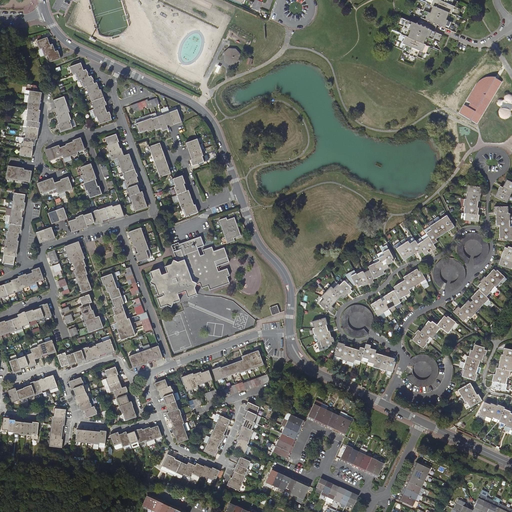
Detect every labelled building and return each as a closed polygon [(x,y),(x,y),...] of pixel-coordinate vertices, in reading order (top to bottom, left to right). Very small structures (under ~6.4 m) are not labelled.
[(413,15),(424,20),(436,25),(454,33),(457,26),(453,24),(459,10),(455,8),(457,2),(451,0),(424,0),(420,10),(416,8),(413,15)] [(259,11),(260,8),(261,6),(254,3),(252,8),(259,11)] [(442,35),(433,32),(421,27),(400,18),(396,25),(401,27),(395,41),(399,43),(397,48),(403,51),(402,53),(415,58),(416,56),(421,58),(423,53),(428,55),(434,41),(438,43),(442,35)] [(39,49),(50,45),(47,37),(37,41),(39,49)] [(45,55),(47,55),(55,52),(53,44),(50,45),(39,49),(38,50),(40,56),(45,55)] [(228,65),(234,65),(239,61),(240,61),(240,54),(235,49),(228,48),(223,53),(224,54),(224,60),(228,65)] [(60,59),(61,58),(58,51),(55,52),(47,55),(50,62),(60,59)] [(72,74),(75,73),(84,70),(81,63),(70,67),(72,74)] [(220,67),(215,64),(210,76),(215,78),(220,67)] [(78,81),(81,80),(89,77),(86,69),(84,70),(75,73),(78,81)] [(91,76),(89,77),(81,80),(83,87),(86,86),(94,84),(91,76)] [(477,124),(502,82),(496,78),(495,78),(496,77),(492,76),(488,77),(485,77),(482,79),(479,80),(477,83),(467,100),(471,102),(468,107),(464,104),(459,113),(477,124)] [(97,83),(94,84),(86,86),(89,94),(99,90),(97,83)] [(101,89),(99,90),(89,94),(92,101),(104,97),(101,89)] [(498,100),(497,101),(497,103),(498,105),(499,105),(500,106),(501,108),(500,109),(499,110),(499,112),(499,114),(499,115),(501,117),(502,118),(503,118),(506,118),(508,118),(509,117),(510,115),(511,114),(511,111),(511,109),(511,94),(510,93),(508,93),(506,94),(505,95),(505,97),(504,99),(503,100),(502,99),(501,99),(499,99),(498,100)] [(54,101),(56,108),(67,104),(65,96),(54,100),(54,101)] [(104,105),(106,104),(104,97),(92,101),(94,109),(104,105)] [(159,105),(157,98),(155,99),(151,100),(154,107),(159,105)] [(148,108),(147,106),(146,102),(145,100),(138,103),(140,110),(148,108)] [(154,107),(151,100),(146,102),(147,106),(149,105),(150,108),(154,107)] [(138,103),(134,104),(130,106),(132,111),(136,109),(137,112),(140,110),(138,103)] [(55,109),(58,116),(69,112),(70,112),(67,104),(56,108),(55,109)] [(107,113),(104,105),(94,109),(89,110),(92,118),(97,116),(107,113)] [(24,108),(23,114),(25,114),(39,116),(40,110),(39,110),(27,108),(24,108)] [(167,127),(174,124),(169,112),(168,109),(162,111),(163,115),(167,127)] [(169,112),(174,124),(181,122),(180,116),(177,110),(169,112)] [(69,112),(58,116),(56,117),(59,124),(71,120),(69,112)] [(109,112),(107,113),(97,116),(100,124),(112,120),(109,112)] [(163,131),(168,129),(167,127),(163,115),(157,117),(162,128),(163,131)] [(140,133),(148,131),(144,120),(143,117),(135,120),(140,133)] [(162,128),(157,117),(152,119),(155,129),(156,130),(162,128)] [(144,120),(148,131),(155,129),(152,119),(151,118),(144,120)] [(73,119),(71,120),(59,124),(57,124),(60,132),(73,128),(72,126),(76,125),(73,119)] [(27,126),(39,128),(40,122),(38,122),(24,120),(24,126),(27,126)] [(119,142),(117,134),(106,138),(108,146),(119,142)] [(34,145),(35,140),(25,138),(20,137),(19,143),(21,143),(33,145),(34,145)] [(73,140),(74,142),(77,152),(85,150),(81,138),(80,138),(73,140)] [(197,139),(186,143),(188,149),(199,145),(197,139)] [(74,142),(66,144),(70,156),(78,154),(77,152),(74,142)] [(119,142),(108,146),(107,146),(109,153),(122,149),(119,142)] [(163,151),(160,143),(149,147),(152,155),(163,151)] [(66,144),(59,147),(62,156),(63,159),(70,156),(66,144)] [(59,147),(59,145),(48,149),(45,151),(49,161),(63,157),(59,147)] [(199,145),(188,149),(190,154),(201,150),(199,145)] [(124,156),(122,149),(109,153),(112,160),(117,158),(124,156)] [(190,154),(192,160),(202,156),(203,156),(201,150),(190,154)] [(165,158),(163,151),(152,155),(154,162),(165,158)] [(129,154),(124,156),(117,158),(119,166),(132,162),(129,154)] [(202,156),(192,160),(191,160),(193,166),(199,164),(208,160),(207,155),(202,157),(202,156)] [(168,166),(165,158),(154,162),(157,170),(168,166)] [(122,174),(135,169),(132,162),(119,166),(122,174)] [(83,175),(94,171),(91,164),(80,167),(83,175)] [(14,180),(16,167),(8,166),(6,178),(14,180)] [(160,177),(161,177),(170,174),(171,173),(168,166),(157,170),(160,177)] [(24,168),(16,167),(14,180),(22,181),(24,170),(24,168)] [(125,181),(137,177),(137,176),(135,169),(122,174),(125,181)] [(30,182),(32,171),(24,170),(22,181),(30,182)] [(97,179),(94,171),(83,175),(81,176),(84,183),(97,179)] [(175,186),(184,183),(185,183),(183,176),(183,175),(172,179),(174,184),(175,186)] [(68,177),(61,180),(65,192),(72,189),(68,177)] [(124,190),(127,189),(138,185),(139,184),(137,177),(125,181),(121,182),(124,190)] [(45,181),(49,192),(50,195),(58,192),(54,182),(53,178),(45,181)] [(99,186),(97,179),(84,183),(83,184),(85,191),(87,191),(99,186)] [(65,192),(61,180),(54,182),(58,192),(58,194),(65,192)] [(511,190),(511,182),(507,180),(503,186),(511,190)] [(38,183),(42,194),(49,192),(45,181),(38,183)] [(187,191),(184,183),(175,186),(174,187),(176,194),(187,191)] [(140,192),(138,185),(127,189),(129,196),(140,192)] [(467,192),(481,194),(482,187),(468,185),(467,192)] [(99,186),(87,191),(89,198),(102,194),(102,193),(99,186)] [(500,186),(498,190),(510,196),(511,191),(511,190),(503,186),(503,187),(500,186)] [(179,202),(191,197),(189,190),(187,191),(176,194),(179,202)] [(510,196),(498,190),(495,196),(497,197),(507,202),(510,196)] [(142,192),(140,192),(129,196),(132,204),(145,199),(142,192)] [(466,199),(478,201),(480,201),(481,194),(467,192),(466,199)] [(24,203),(25,195),(14,193),(12,201),(24,203)] [(194,205),(191,197),(179,202),(182,209),(183,209),(194,205)] [(147,207),(145,199),(132,204),(135,211),(147,207)] [(477,208),(478,201),(466,199),(464,199),(463,206),(465,206),(477,208)] [(11,208),(24,211),(25,203),(24,203),(12,201),(11,208)] [(116,219),(124,216),(120,204),(112,207),(116,218),(116,219)] [(109,220),(116,218),(112,207),(112,205),(105,207),(109,220)] [(186,216),(197,212),(198,212),(195,205),(194,205),(183,209),(186,216)] [(479,208),(477,208),(465,206),(464,213),(465,213),(478,215),(479,208)] [(103,222),(109,220),(105,207),(98,210),(103,222)] [(6,208),(5,215),(7,215),(10,215),(23,218),(24,211),(11,208),(6,208)] [(59,221),(67,219),(64,211),(63,208),(55,211),(59,221)] [(95,224),(103,222),(98,210),(91,212),(95,223),(95,224)] [(52,224),(59,221),(55,211),(48,213),(52,224)] [(87,225),(95,223),(91,212),(83,215),(87,225)] [(479,215),(478,215),(465,213),(465,220),(478,222),(479,215)] [(22,226),(23,218),(10,215),(9,224),(22,226)] [(76,217),(76,218),(80,230),(88,227),(87,225),(83,215),(76,217)] [(441,219),(448,230),(454,227),(447,215),(441,219)] [(234,238),(241,236),(235,217),(227,220),(226,217),(219,220),(228,243),(235,241),(234,238)] [(448,230),(441,219),(439,217),(434,220),(436,223),(435,223),(436,224),(443,234),(448,230)] [(72,232),(80,230),(76,218),(69,221),(71,226),(72,232)] [(429,227),(437,238),(443,234),(436,224),(435,223),(429,227)] [(20,233),(22,226),(9,224),(8,231),(18,233),(20,233)] [(53,233),(51,227),(44,230),(48,241),(55,238),(53,233)] [(426,234),(433,244),(437,242),(436,239),(437,238),(429,227),(424,230),(426,234)] [(149,258),(138,229),(129,232),(137,254),(135,254),(138,262),(149,258)] [(36,233),(40,244),(48,241),(44,230),(36,233)] [(17,241),(18,233),(8,231),(7,231),(6,239),(17,241)] [(436,248),(433,244),(426,234),(421,238),(429,249),(430,248),(432,250),(432,251),(436,248)] [(196,294),(194,288),(193,285),(200,283),(201,285),(202,288),(208,285),(210,289),(229,283),(227,276),(229,275),(227,269),(218,272),(217,267),(229,263),(224,248),(214,252),(212,247),(203,250),(204,254),(200,256),(197,246),(204,243),(201,237),(180,244),(180,242),(172,245),(173,247),(176,256),(178,258),(180,259),(181,261),(179,262),(174,260),(172,264),(166,267),(168,272),(164,274),(161,275),(159,269),(150,272),(153,279),(151,283),(155,285),(159,296),(163,294),(164,296),(157,298),(160,307),(167,305),(171,306),(173,302),(180,300),(177,293),(185,291),(187,297),(196,294)] [(419,254),(423,252),(416,241),(413,237),(408,241),(415,253),(417,252),(419,254)] [(429,253),(428,252),(427,250),(429,249),(421,238),(416,241),(423,252),(425,255),(429,253)] [(19,241),(17,241),(6,239),(5,247),(17,249),(19,241)] [(410,256),(415,253),(408,241),(402,245),(410,256)] [(66,252),(81,247),(79,242),(64,247),(66,252)] [(404,260),(410,256),(402,245),(400,242),(394,246),(396,249),(404,260)] [(3,254),(15,256),(16,256),(17,249),(5,247),(4,248),(3,254)] [(68,258),(82,253),(81,247),(66,252),(68,258)] [(383,252),(384,255),(389,264),(393,262),(392,259),(393,258),(389,249),(383,252)] [(47,253),(49,259),(57,256),(55,250),(47,253)] [(511,254),(503,252),(501,258),(511,262),(511,254)] [(70,264),(83,259),(84,258),(82,253),(68,258),(70,264)] [(13,267),(15,256),(3,254),(2,263),(5,263),(4,266),(13,267)] [(387,265),(389,264),(384,255),(379,258),(385,270),(389,268),(387,265)] [(49,259),(51,264),(59,261),(57,256),(49,259)] [(373,261),(374,264),(380,276),(385,273),(383,271),(385,270),(379,258),(373,261)] [(511,267),(511,262),(501,258),(499,264),(511,269),(511,267)] [(73,271),(85,267),(86,266),(83,259),(70,264),(73,271)] [(374,279),(380,276),(374,264),(368,267),(370,270),(373,276),(374,279)] [(32,270),(32,272),(36,282),(44,279),(39,267),(32,270)] [(76,279),(86,275),(87,274),(85,267),(73,271),(76,279)] [(133,275),(130,267),(125,269),(127,274),(125,274),(126,278),(133,275)] [(417,269),(413,271),(420,282),(425,279),(420,271),(419,272),(417,269)] [(494,269),(491,273),(500,282),(505,277),(497,270),(496,271),(494,269)] [(373,280),(374,279),(373,276),(370,270),(364,273),(369,283),(370,285),(374,283),(373,280)] [(357,274),(363,285),(363,286),(369,283),(364,273),(363,271),(357,274)] [(413,271),(407,275),(414,286),(414,287),(420,283),(420,282),(413,271)] [(32,272),(26,274),(30,286),(31,289),(38,287),(36,282),(32,272)] [(104,285),(105,285),(115,281),(118,280),(115,273),(112,274),(101,278),(104,285)] [(358,287),(363,285),(357,274),(356,273),(351,276),(355,285),(357,284),(358,287)] [(491,273),(486,278),(496,287),(500,282),(491,273)] [(30,286),(26,274),(18,277),(19,278),(23,288),(30,286)] [(78,286),(89,282),(86,275),(76,279),(78,286)] [(133,275),(126,278),(129,285),(131,284),(136,282),(133,275)] [(405,280),(403,281),(409,290),(414,286),(407,275),(403,277),(405,280)] [(496,287),(486,278),(485,277),(480,282),(481,283),(490,291),(491,292),(492,293),(497,288),(496,288),(496,287)] [(23,288),(19,278),(11,281),(12,282),(15,293),(23,290),(23,288)] [(115,281),(105,285),(107,292),(109,292),(117,289),(115,281)] [(352,288),(351,287),(344,281),(343,282),(340,285),(348,294),(349,295),(352,291),(350,289),(352,288)] [(403,281),(397,285),(404,296),(405,296),(411,293),(409,290),(403,281)] [(15,293),(12,282),(4,285),(8,295),(15,293)] [(92,290),(89,282),(78,286),(81,294),(92,290)] [(131,284),(133,288),(130,289),(131,292),(138,290),(136,282),(131,284)] [(480,288),(479,290),(485,296),(486,297),(491,292),(490,291),(481,283),(478,286),(480,288)] [(343,299),(348,294),(340,285),(339,284),(334,289),(341,296),(343,299)] [(404,296),(397,285),(393,287),(395,290),(393,291),(398,298),(399,299),(404,296)] [(327,292),(336,301),(341,296),(334,289),(332,287),(331,287),(326,292),(327,292)] [(119,288),(117,289),(109,292),(112,299),(121,296),(119,288)] [(476,293),(474,295),(484,304),(488,300),(489,299),(486,297),(485,296),(479,290),(476,293)] [(401,302),(399,299),(398,298),(393,291),(387,294),(395,306),(401,302)] [(322,297),(324,299),(331,306),(336,301),(327,292),(326,292),(322,297)] [(395,306),(387,294),(384,297),(385,299),(384,300),(389,309),(395,306)] [(89,295),(79,298),(82,306),(89,303),(92,302),(89,295)] [(112,299),(114,307),(122,304),(127,302),(124,295),(121,296),(112,299)] [(473,300),(472,302),(479,308),(484,304),(474,295),(471,298),(473,300)] [(142,306),(140,302),(139,298),(132,301),(134,308),(142,306)] [(334,308),(331,306),(324,299),(319,304),(326,310),(327,311),(328,310),(330,312),(334,308)] [(389,309),(384,300),(382,301),(380,299),(376,301),(384,312),(389,309)] [(384,313),(384,312),(376,301),(371,305),(378,316),(384,313)] [(468,301),(465,304),(474,313),(475,313),(479,308),(472,302),(471,303),(468,301)] [(40,308),(44,318),(52,315),(47,303),(40,306),(40,308)] [(89,303),(82,306),(80,307),(82,314),(92,311),(89,303)] [(122,304),(114,307),(112,308),(115,315),(125,312),(122,304)] [(465,304),(460,309),(468,316),(470,318),(475,313),(474,313),(465,304)] [(273,315),(281,313),(278,305),(270,308),(273,315)] [(142,306),(134,308),(137,316),(139,315),(144,313),(143,309),(142,306)] [(468,316),(460,309),(458,307),(454,312),(463,321),(468,316)] [(40,308),(33,311),(36,320),(36,321),(44,318),(40,308)] [(36,320),(33,311),(32,309),(25,312),(29,322),(36,320)] [(85,322),(96,318),(93,310),(92,311),(82,314),(85,322)] [(18,316),(22,327),(29,324),(29,322),(25,312),(17,314),(18,316)] [(125,312),(115,315),(114,316),(117,323),(128,319),(125,312)] [(144,313),(139,315),(141,320),(148,318),(147,315),(146,312),(144,313)] [(23,331),(22,327),(18,316),(11,318),(16,330),(17,333),(23,331)] [(87,327),(101,322),(99,316),(96,318),(85,322),(87,327)] [(444,316),(441,320),(452,328),(454,329),(458,325),(455,323),(456,322),(454,321),(448,316),(447,318),(444,316)] [(16,330),(11,318),(5,321),(9,333),(16,330)] [(150,323),(149,320),(148,318),(141,320),(143,326),(150,323)] [(325,318),(312,322),(314,328),(326,325),(327,324),(325,318)] [(129,319),(128,319),(117,323),(115,324),(117,329),(131,324),(129,319)] [(452,328),(441,320),(437,325),(440,328),(448,333),(452,328)] [(9,333),(5,321),(0,322),(0,330),(2,336),(9,333)] [(428,321),(426,325),(436,333),(440,328),(437,325),(432,321),(431,323),(428,321)] [(103,328),(101,322),(87,327),(89,333),(103,328)] [(150,323),(143,326),(145,332),(152,329),(152,327),(150,323)] [(117,329),(119,335),(133,330),(131,324),(117,329)] [(328,332),(326,325),(314,328),(313,329),(315,335),(316,335),(328,332)] [(426,325),(421,330),(429,336),(432,339),(437,333),(436,333),(426,325)] [(133,330),(119,335),(121,340),(135,335),(133,330)] [(415,334),(416,335),(426,341),(429,336),(421,330),(420,332),(418,330),(415,334)] [(329,331),(328,332),(316,335),(318,341),(331,337),(329,331)] [(416,335),(412,340),(423,348),(427,343),(426,341),(416,335)] [(107,354),(114,351),(112,344),(109,336),(101,339),(102,342),(107,354)] [(333,337),(331,337),(318,341),(318,342),(317,342),(319,348),(332,344),(331,343),(334,342),(333,337)] [(54,346),(53,343),(52,340),(44,343),(49,355),(56,352),(54,346)] [(100,357),(107,354),(102,342),(96,344),(96,346),(100,357)] [(49,355),(44,343),(38,345),(38,346),(42,357),(49,355)] [(338,343),(337,345),(334,356),(341,358),(344,346),(345,344),(338,343)] [(366,344),(365,349),(361,361),(368,363),(368,362),(371,349),(370,349),(371,345),(366,344)] [(484,350),(484,348),(475,344),(473,351),(484,355),(485,355),(487,351),(484,350)] [(42,357),(38,346),(31,349),(32,353),(34,360),(42,357)] [(93,359),(100,357),(96,346),(89,348),(93,359)] [(162,358),(158,346),(150,349),(155,361),(162,358)] [(351,348),(344,346),(341,358),(340,359),(347,361),(351,348)] [(85,362),(93,359),(89,348),(88,347),(81,350),(85,360),(85,362)] [(359,350),(358,350),(354,363),(359,365),(360,361),(361,362),(361,361),(365,349),(360,347),(359,350)] [(358,350),(351,348),(347,361),(354,363),(358,350)] [(504,348),(503,355),(511,357),(511,350),(506,349),(504,348)] [(148,363),(155,361),(150,349),(144,351),(148,363)] [(376,350),(371,349),(368,362),(374,363),(377,354),(375,353),(376,350)] [(73,352),(77,363),(85,360),(81,350),(73,352)] [(469,357),(480,361),(481,361),(484,355),(473,351),(471,350),(469,357)] [(136,354),(141,366),(144,365),(148,363),(144,351),(136,354)] [(258,351),(253,353),(258,367),(263,365),(258,351)] [(66,355),(65,352),(57,355),(62,367),(69,364),(66,355)] [(66,355),(69,364),(70,366),(77,363),(73,352),(66,355)] [(24,356),(28,366),(29,368),(36,365),(34,360),(32,353),(24,356)] [(258,367),(253,353),(247,355),(252,369),(258,367)] [(129,356),(133,369),(141,366),(136,354),(129,356)] [(383,356),(377,354),(374,363),(373,367),(380,369),(383,356)] [(252,369),(247,355),(241,357),(243,360),(247,371),(252,369)] [(511,357),(503,355),(501,355),(500,362),(511,364),(511,357)] [(17,358),(21,369),(28,366),(24,356),(17,358)] [(390,358),(383,356),(380,369),(386,371),(386,370),(390,358)] [(478,367),(480,361),(469,357),(467,356),(465,363),(478,367)] [(21,369),(17,358),(9,361),(13,371),(14,373),(21,371),(21,369)] [(394,359),(390,358),(386,370),(391,372),(393,372),(395,362),(394,362),(394,359)] [(243,360),(235,363),(239,373),(239,374),(247,371),(243,360)] [(511,364),(500,362),(498,368),(510,371),(511,371),(511,369),(511,364)] [(239,373),(235,363),(228,366),(231,375),(239,373)] [(463,369),(464,370),(466,370),(476,374),(478,367),(465,363),(463,369)] [(231,375),(228,366),(220,368),(224,378),(231,375)] [(118,375),(116,367),(104,371),(107,379),(118,375)] [(212,370),(216,381),(224,378),(220,368),(220,367),(212,370)] [(495,375),(507,377),(508,378),(510,371),(498,368),(497,368),(495,375)] [(209,370),(201,373),(205,383),(212,380),(209,370)] [(477,374),(476,374),(466,370),(464,370),(462,376),(475,380),(477,374)] [(201,372),(193,374),(197,385),(205,383),(201,373),(201,372)] [(198,388),(197,385),(193,374),(193,373),(187,375),(192,390),(198,388)] [(264,384),(268,383),(269,382),(267,374),(261,376),(264,384)] [(492,381),(494,381),(505,384),(507,377),(495,375),(494,374),(492,381)] [(58,390),(55,382),(53,375),(45,378),(49,389),(51,393),(58,390)] [(107,379),(106,379),(108,386),(121,381),(118,375),(107,379)] [(181,377),(187,392),(192,390),(187,375),(181,377)] [(261,385),(264,384),(261,376),(256,378),(258,386),(261,385)] [(81,377),(69,382),(69,383),(71,389),(73,389),(83,385),(81,377)] [(49,389),(45,378),(38,381),(42,392),(49,389)] [(165,380),(155,383),(157,391),(159,391),(168,387),(165,380)] [(31,383),(31,385),(35,396),(42,393),(42,392),(38,381),(31,383)] [(123,388),(121,381),(108,386),(111,392),(113,391),(123,388)] [(507,384),(505,384),(494,381),(493,386),(496,387),(495,389),(505,391),(507,384)] [(473,389),(470,383),(458,390),(462,396),(473,389)] [(83,385),(73,389),(76,396),(86,393),(90,391),(87,384),(83,385)] [(35,396),(31,385),(24,388),(27,398),(35,396)] [(171,386),(168,387),(159,391),(161,398),(163,397),(173,394),(171,386)] [(126,387),(123,388),(113,391),(116,399),(127,395),(128,394),(126,387)] [(20,400),(16,391),(15,388),(8,391),(12,403),(20,400)] [(24,388),(16,391),(20,400),(20,401),(27,398),(24,388)] [(466,401),(477,395),(473,389),(462,396),(465,402),(466,401)] [(77,404),(78,404),(89,400),(86,393),(76,396),(74,397),(77,404)] [(163,397),(166,405),(176,401),(173,394),(163,397)] [(478,394),(477,395),(466,401),(470,408),(482,400),(478,394)] [(119,406),(129,402),(127,395),(116,399),(119,406)] [(81,411),(83,410),(94,406),(96,406),(93,399),(89,400),(78,404),(81,411)] [(168,413),(179,409),(176,401),(166,405),(167,408),(168,413)] [(131,402),(129,402),(119,406),(121,414),(123,413),(134,409),(131,402)] [(247,411),(256,415),(259,408),(248,402),(245,407),(244,409),(247,411)] [(320,425),(327,410),(328,406),(322,403),(321,407),(313,422),(320,425)] [(485,418),(486,416),(490,405),(484,403),(479,415),(485,418)] [(307,419),(313,422),(321,407),(314,404),(308,418),(307,419)] [(492,419),(493,418),(497,406),(491,404),(490,405),(486,416),(492,419)] [(499,420),(504,409),(504,407),(498,405),(497,406),(493,418),(499,420)] [(83,410),(85,414),(86,418),(97,414),(94,406),(83,410)] [(65,418),(66,414),(66,410),(61,409),(54,409),(54,417),(65,418)] [(125,421),(136,417),(134,409),(123,413),(121,414),(119,414),(122,421),(123,422),(125,421)] [(171,420),(181,416),(179,409),(168,413),(167,413),(169,421),(171,420)] [(505,424),(510,413),(510,412),(504,409),(499,420),(499,421),(499,422),(505,424)] [(320,425),(326,428),(333,413),(327,410),(320,425)] [(244,418),(245,419),(254,423),(257,416),(256,415),(247,411),(244,418)] [(339,416),(332,431),(338,434),(345,419),(347,416),(347,415),(341,412),(339,416)] [(333,413),(326,428),(332,431),(339,416),(333,413)] [(288,421),(303,428),(306,422),(304,421),(291,414),(288,421)] [(231,421),(220,416),(217,415),(215,421),(217,422),(216,423),(227,428),(231,421)] [(171,420),(173,428),(184,424),(181,416),(171,420)] [(338,434),(345,437),(352,422),(353,419),(347,416),(345,419),(338,434)] [(64,426),(65,418),(54,417),(52,417),(52,425),(64,426)] [(245,419),(242,426),(252,431),(255,423),(254,423),(245,419)] [(300,434),(303,428),(288,421),(285,427),(300,434)] [(187,423),(184,424),(173,428),(172,428),(175,436),(186,432),(190,430),(187,423)] [(224,435),(226,431),(227,428),(216,423),(213,430),(224,435)] [(51,431),(64,433),(64,426),(52,425),(51,431)] [(161,437),(158,426),(158,425),(154,427),(150,428),(150,430),(154,439),(161,437)] [(242,426),(240,430),(239,433),(240,434),(250,439),(253,440),(257,433),(252,431),(242,426)] [(144,429),(142,430),(146,441),(148,445),(155,443),(150,430),(150,428),(149,427),(144,429)] [(297,440),(300,434),(285,427),(282,433),(297,440)] [(138,442),(138,443),(146,441),(142,430),(142,428),(134,431),(138,442)] [(210,438),(222,443),(225,436),(224,435),(213,430),(210,438)] [(50,438),(63,440),(64,433),(51,431),(50,438)] [(127,434),(131,445),(132,449),(139,446),(138,443),(138,442),(134,431),(127,434)] [(121,443),(118,434),(117,432),(110,434),(112,441),(113,442),(114,446),(115,449),(116,450),(123,447),(121,443)] [(126,432),(118,434),(121,443),(123,447),(131,445),(127,434),(126,432)] [(175,436),(177,443),(188,439),(186,432),(175,436)] [(294,446),(297,440),(282,433),(279,439),(294,446)] [(250,439),(240,434),(236,441),(238,442),(247,446),(250,439)] [(207,444),(219,449),(222,443),(210,438),(206,436),(203,442),(207,444)] [(62,447),(63,440),(50,438),(49,447),(62,448),(62,447)] [(276,446),(291,453),(294,446),(279,439),(276,446)] [(238,442),(236,445),(234,449),(248,455),(251,448),(247,446),(238,442)] [(218,450),(219,449),(207,444),(203,451),(215,457),(218,450)] [(273,452),(287,459),(288,459),(291,453),(276,446),(273,452)] [(347,446),(340,459),(340,461),(346,464),(353,449),(347,446)] [(353,449),(346,464),(352,467),(358,454),(359,452),(353,449)] [(352,467),(359,470),(366,455),(359,452),(358,454),(352,467)] [(170,470),(175,458),(168,454),(165,460),(162,466),(170,470)] [(359,470),(365,473),(372,458),(366,455),(359,470)] [(237,463),(236,464),(249,470),(250,470),(253,463),(240,457),(237,463)] [(176,473),(181,461),(175,458),(170,470),(168,473),(174,476),(176,473)] [(365,473),(371,476),(378,461),(372,458),(365,473)] [(188,464),(181,461),(176,473),(182,476),(183,474),(188,464)] [(378,461),(371,476),(377,478),(384,464),(378,461)] [(416,462),(413,468),(427,475),(430,469),(417,463),(416,462)] [(190,478),(192,474),(196,466),(193,465),(189,463),(188,464),(183,474),(190,478)] [(197,463),(196,466),(192,474),(199,477),(200,476),(204,467),(197,463)] [(249,470),(236,464),(233,471),(245,477),(249,470)] [(205,465),(204,467),(200,476),(207,479),(208,478),(212,469),(205,465)] [(220,471),(215,468),(213,467),(212,469),(208,478),(215,481),(220,471)] [(273,467),(273,468),(272,468),(266,482),(272,485),(279,470),(273,467)] [(410,475),(425,482),(427,475),(413,468),(410,475)] [(278,488),(285,473),(279,470),(272,485),(278,488)] [(245,477),(233,471),(230,478),(242,483),(245,477)] [(285,473),(278,488),(285,491),(292,476),(285,473)] [(410,475),(407,481),(422,488),(425,482),(410,475)] [(291,494),(298,479),(292,476),(285,491),(285,492),(284,494),(288,497),(290,494),(291,494)] [(230,478),(227,485),(239,491),(242,483),(230,478)] [(321,494),(327,481),(321,478),(315,489),(314,491),(321,494)] [(297,497),(304,482),(298,479),(291,494),(297,497)] [(327,497),(333,484),(327,481),(321,494),(327,497)] [(422,488),(407,481),(404,487),(419,494),(422,496),(425,489),(422,488)] [(303,500),(310,486),(310,485),(304,482),(297,497),(303,500)] [(327,497),(325,501),(332,504),(333,500),(340,487),(333,484),(327,497)] [(346,490),(340,487),(333,500),(339,503),(346,490)] [(419,494),(404,487),(401,493),(416,500),(419,494)] [(352,493),(346,490),(339,503),(346,506),(352,493)] [(358,496),(352,493),(346,506),(352,509),(358,497),(358,496)] [(401,493),(398,500),(413,507),(416,500),(401,493)] [(480,494),(475,506),(474,507),(480,511),(487,497),(480,494)] [(158,498),(152,495),(146,507),(152,510),(158,498)] [(480,511),(483,511),(487,511),(493,500),(487,497),(480,511)] [(152,510),(151,511),(158,511),(164,501),(158,498),(152,510)] [(495,511),(499,503),(493,500),(487,511),(495,511)] [(166,511),(171,504),(164,501),(158,511),(166,511)] [(230,503),(225,511),(233,511),(236,506),(230,503)] [(495,511),(502,511),(505,506),(499,503),(495,511)]
